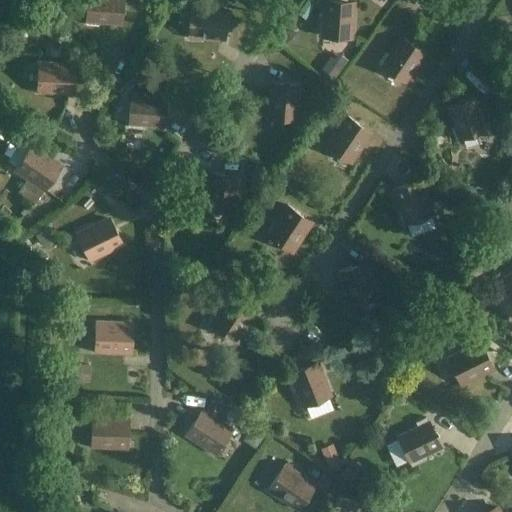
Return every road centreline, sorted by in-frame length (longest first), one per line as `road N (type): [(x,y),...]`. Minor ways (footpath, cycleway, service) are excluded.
road 1 (residential): [(264,351),(475,31)]
road 2 (residential): [(167,511),(151,502),(153,203)]
road 3 (residential): [(153,203),(293,0)]
road 4 (residential): [(153,203),(84,134),(121,66)]
